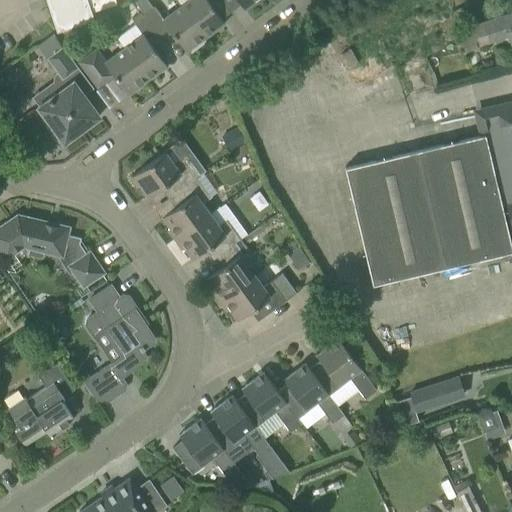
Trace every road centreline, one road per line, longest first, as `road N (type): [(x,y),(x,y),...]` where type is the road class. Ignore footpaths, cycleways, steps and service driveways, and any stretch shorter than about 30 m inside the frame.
road 1 (unclassified): [(319,0),(66,186)]
road 2 (residential): [(5,511),(157,417),(189,370)]
road 3 (residential): [(189,370),(178,300),(106,202),(66,186)]
road 4 (residential): [(189,370),(321,314)]
